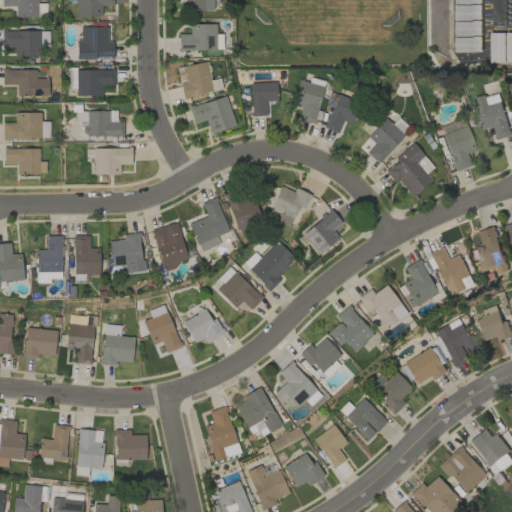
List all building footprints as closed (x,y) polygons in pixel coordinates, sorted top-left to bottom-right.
[(0,0),(1,6),(15,6),(15,16),(37,16),(36,0),(0,0)] [(74,0),(75,16),(101,16),(100,6),(113,5),(112,0),(74,0)] [(212,9),(212,0),(190,0),(190,9),(212,9)] [(452,19),(481,20),(481,5),(452,5),(452,19)] [(452,36),(481,36),(481,21),(452,21),(452,36)] [(177,34),(178,50),(222,50),(221,34),(215,34),(215,24),(189,24),(189,34),(177,34)] [(75,58),(112,58),(112,41),(107,41),(106,27),(83,27),(83,43),(75,43),(75,58)] [(38,31),(1,30),(1,46),(13,47),(13,56),(38,57),(38,31)] [(47,44),(48,31),(40,31),(40,44),(47,44)] [(505,63),(506,33),(491,33),(490,62),(505,63)] [(452,52),(481,52),(481,37),(452,37),(452,52)] [(182,97),(211,92),(205,61),(176,67),(182,97)] [(47,95),(47,78),(35,78),(35,69),(1,69),(1,84),(16,84),(16,96),(47,95)] [(100,96),(100,85),(113,86),(113,70),(75,69),(75,95),(100,96)] [(323,86),(298,80),(292,104),(300,106),(297,120),(313,124),(323,86)] [(250,83),(251,116),(266,115),(266,101),(276,101),(275,82),(250,83)] [(510,137),(499,93),(475,99),(483,130),(493,127),(496,140),(510,137)] [(187,107),(192,123),(205,119),(209,134),(234,126),(225,96),(187,107)] [(337,132),(341,121),(352,124),(358,104),(334,96),(324,128),(337,132)] [(121,136),(122,121),(116,121),(116,111),(74,110),(74,121),(83,121),(83,135),(121,136)] [(40,112),(14,112),(14,122),(1,122),(1,139),(48,138),(48,121),(40,121),(40,112)] [(365,152),(377,163),(403,135),(384,117),(366,136),(374,143),(365,152)] [(441,134),(465,126),(462,119),(438,127),(441,134)] [(470,165),(466,153),(475,150),(466,126),(441,135),(455,171),(470,165)] [(431,181),(425,173),(432,168),(413,143),(393,157),(396,161),(384,171),(393,183),(397,180),(410,196),(431,181)] [(38,148),(3,148),(2,163),(16,163),(16,172),(45,173),(45,161),(38,161),(38,148)] [(130,164),(130,148),(92,148),(92,175),(119,174),(119,164),(130,164)] [(289,226),(297,207),(303,209),(309,194),(294,188),(293,191),(278,185),(269,208),(280,212),(276,221),(289,226)] [(225,201),(236,228),(260,218),(248,192),(225,201)] [(228,231),(214,197),(200,203),(205,216),(187,223),(199,252),(218,244),(215,236),(228,231)] [(316,254),(338,238),(334,231),(342,225),(331,210),(300,233),(316,254)] [(150,230),(162,268),(187,260),(175,222),(150,230)] [(478,233),(482,244),(473,247),(481,271),(506,261),(494,227),(478,233)] [(110,265),(140,263),(138,233),(122,234),(122,240),(108,241),(110,265)] [(98,247),(88,248),(88,235),(72,235),(72,274),(98,274),(98,247)] [(35,283),(49,283),(49,278),(60,278),(60,236),(45,236),(45,250),(35,250),(35,283)] [(259,258),(253,252),(242,263),(268,290),(279,280),(275,276),(293,259),(276,241),(259,258)] [(0,280),(21,280),(20,253),(10,254),(9,243),(0,243),(0,280)] [(448,295),(471,285),(457,254),(447,259),(441,247),(429,253),(448,295)] [(403,266),(409,279),(402,282),(411,305),(434,295),(419,259),(403,266)] [(498,270),(499,274),(511,270),(508,261),(483,271),(484,275),(498,270)] [(233,308),(241,301),(249,310),(260,299),(229,266),(217,278),(222,283),(215,289),(233,308)] [(358,297),(370,316),(369,317),(379,332),(405,315),(386,285),(372,293),(370,289),(358,297)] [(334,316),(339,321),(326,332),(338,346),(343,341),(352,351),(372,335),(348,305),(334,316)] [(482,342),(497,337),(498,341),(511,336),(511,335),(508,321),(502,323),(497,306),(482,310),(484,316),(475,319),(482,342)] [(181,320),(192,343),(203,337),(205,342),(222,334),(215,317),(210,320),(204,310),(181,320)] [(141,321),(150,345),(160,341),(164,352),(179,347),(166,311),(141,321)] [(0,353),(10,354),(11,315),(0,314),(0,353)] [(72,362),(89,364),(94,316),(81,314),(79,324),(67,323),(64,349),(74,350),(72,362)] [(434,330),(451,363),(475,350),(458,318),(434,330)] [(133,337),(118,336),(119,325),(103,324),(101,365),(115,365),(115,361),(131,362),(133,337)] [(56,330),(25,327),(22,357),(37,359),(37,354),(53,355),(56,330)] [(339,355),(323,338),(312,348),(309,343),(297,354),(309,367),(312,364),(320,372),(339,355)] [(402,363),(415,384),(429,375),(432,379),(443,372),(428,347),(402,363)] [(285,381),(273,392),(281,401),(286,397),(295,407),(314,389),(289,361),(277,373),(285,381)] [(385,399),(382,402),(393,413),(404,403),(399,398),(410,388),(394,371),(385,380),(379,375),(370,383),(385,399)] [(234,405),(244,426),(260,419),(266,432),(278,427),(260,387),(240,396),(242,401),(234,405)] [(337,410),(366,440),(385,422),(362,397),(352,407),(346,401),(337,410)] [(238,453),(224,406),(207,411),(211,424),(203,426),(214,461),(238,453)] [(15,420),(0,418),(0,466),(6,466),(7,459),(21,459),(23,434),(14,433),(15,420)] [(337,448),(345,443),(333,424),(312,438),(331,468),(344,459),(337,448)] [(39,438),(38,463),(50,464),(50,459),(64,460),(66,425),(52,425),(51,439),(39,438)] [(496,475),(511,462),(511,454),(496,434),(491,437),(484,428),(468,440),(496,475)] [(100,467),(102,442),(97,442),(98,430),(77,429),(75,466),(100,467)] [(145,459),(144,435),(129,435),(129,429),(113,430),(114,459),(145,459)] [(439,466),(464,493),(474,484),(479,488),(488,480),(459,448),(439,466)] [(314,461),(309,464),(303,453),(282,466),(294,487),(304,481),(307,485),(323,476),(314,461)] [(277,470),(264,475),(259,465),(245,471),(261,510),(276,504),(274,499),(287,493),(277,470)] [(409,493),(427,511),(448,511),(459,501),(436,476),(425,486),(421,482),(409,493)] [(213,511),(229,511),(234,510),(235,511),(249,511),(238,481),(206,493),(213,511)] [(37,511),(40,486),(23,484),(22,499),(12,498),(11,511),(37,511)] [(91,511),(117,511),(118,495),(106,495),(105,504),(92,504),(91,511)] [(80,511),(81,500),(55,499),(54,511),(80,511)] [(160,511),(160,499),(134,500),(134,511),(160,511)] [(413,511),(403,500),(390,511),(413,511)]
